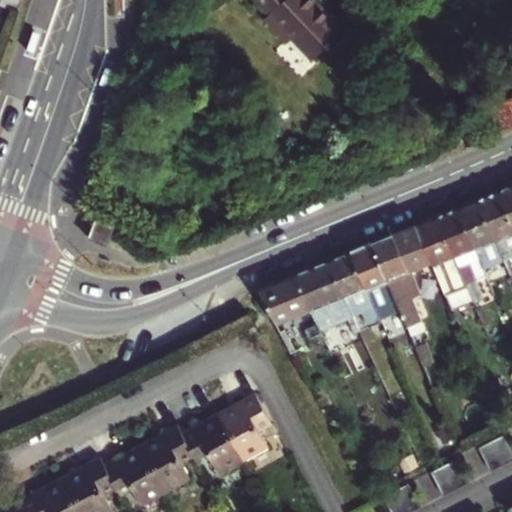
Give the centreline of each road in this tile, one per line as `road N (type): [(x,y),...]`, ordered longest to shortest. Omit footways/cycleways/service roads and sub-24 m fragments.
road 1 (residential): [(0,466),(235,355),(262,371),(335,511)]
road 2 (tertiary): [(1,296),(74,321),(116,321),(293,240)]
road 3 (tertiary): [(293,240),(126,290),(82,286),(16,257)]
road 4 (primary): [(16,257),(94,0)]
road 5 (tertiary): [(293,240),(511,147)]
road 6 (primary): [(70,0),(0,198)]
